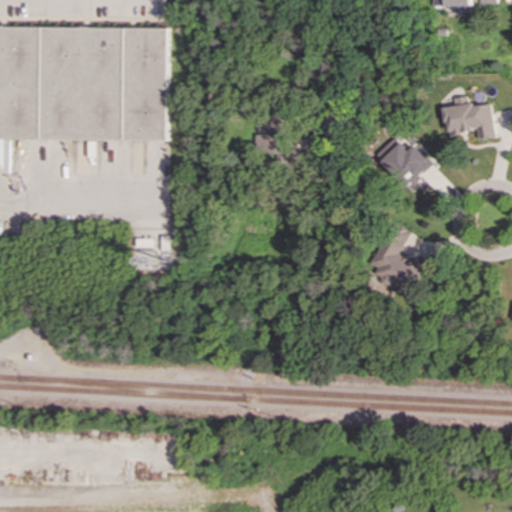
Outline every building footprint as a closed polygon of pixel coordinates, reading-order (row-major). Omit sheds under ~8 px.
[(168,28),(0,27),(0,173),(9,173),(10,140),(167,141),(168,28)] [(493,103),(470,106),(469,96),(456,98),(457,107),(447,108),(450,135),(480,131),(481,140),(497,138),(493,103)] [(320,139),(292,139),(292,109),(266,110),(266,128),(258,128),(258,154),(279,153),(279,165),(310,164),(310,170),(321,170),(320,139)] [(406,184),(432,159),(417,142),(410,148),(399,136),(378,155),(406,184)] [(402,251),(411,238),(397,229),(370,270),(408,294),(425,267),(402,251)]
